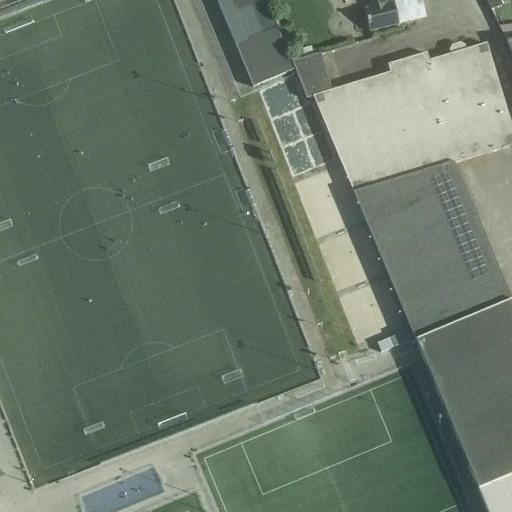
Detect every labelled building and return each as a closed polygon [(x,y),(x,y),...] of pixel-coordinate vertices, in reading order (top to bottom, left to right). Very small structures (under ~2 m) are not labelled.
[(277,29),(264,0),(213,0),(253,89),(293,71),(275,30),(277,29)] [(366,0),(369,9),(386,5),(385,0),(366,0)] [(500,0),(487,0),(486,1),(490,11),(503,6),(500,0)] [(398,25),(393,3),(386,5),(369,9),(364,10),(369,32),(398,25)] [(413,337),(408,339),(416,356),(418,355),(421,354),(488,511),(511,511),(511,301),(454,165),(511,147),(511,129),(486,45),(465,51),(464,47),(460,45),(452,47),(450,51),(451,55),(429,62),(426,54),(387,66),(390,74),(331,92),(320,56),(292,64),(307,99),(309,99),(413,337)] [(311,48),(297,52),(299,60),(313,55),(311,48)]
